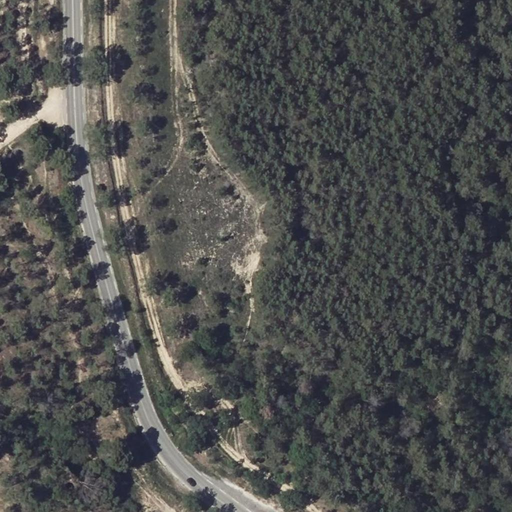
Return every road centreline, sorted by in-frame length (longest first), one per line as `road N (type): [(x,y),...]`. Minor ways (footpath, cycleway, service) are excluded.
road 1 (track): [(107,0),(116,167),(161,353),(188,402),(235,455),(315,511)]
road 2 (primary): [(73,0),(83,196),(139,399),(182,467),(235,511)]
road 3 (track): [(229,407),(260,243),(254,208),(199,125),(173,50),(174,0)]
